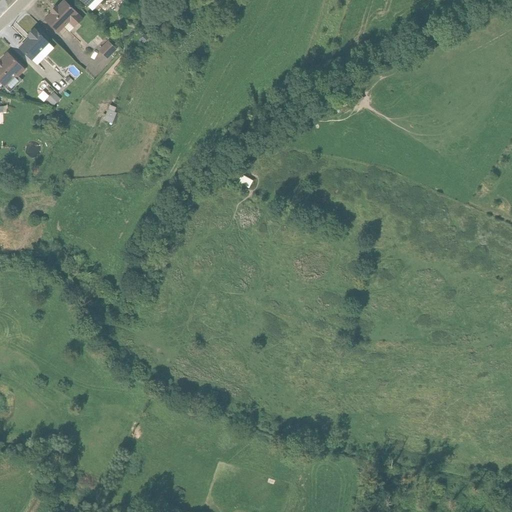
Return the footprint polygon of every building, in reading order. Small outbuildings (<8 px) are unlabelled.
[(70,0),(84,13),(97,0),(70,0)] [(47,19),(40,26),(54,40),(64,30),(69,35),(79,25),(59,7),(53,13),(51,12),(46,18),(47,19)] [(21,47),(14,55),(32,72),(40,65),(36,60),(44,51),(29,36),(23,42),(26,45),(23,49),(21,47)] [(141,41),(135,47),(139,52),(147,44),(144,41),(142,43),(141,41)] [(104,48),(94,57),(103,67),(113,57),(104,48)] [(0,95),(4,100),(17,88),(13,84),(20,78),(2,60),(0,61),(0,95)] [(49,100),(41,108),(48,114),(55,107),(49,100)] [(105,113),(99,129),(108,132),(113,121),(110,120),(112,115),(105,113)] [(243,178),(239,186),(249,191),(253,183),(243,178)]
